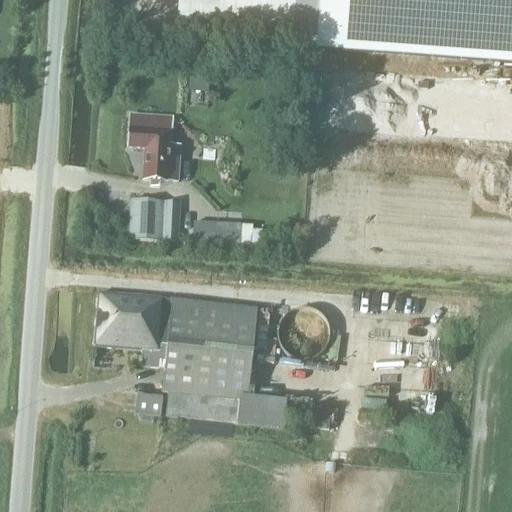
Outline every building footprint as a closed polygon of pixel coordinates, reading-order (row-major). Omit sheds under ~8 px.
[(511,0),(175,0),(173,40),(316,51),(511,67),(511,0)] [(190,79),(188,96),(208,98),(210,81),(190,79)] [(172,121),(132,117),(129,148),(146,150),(145,182),(177,183),(180,149),(170,148),(172,121)] [(132,202),(129,242),(177,245),(181,205),(132,202)] [(99,296),(94,349),(142,354),(142,367),(166,370),(164,395),(169,396),(167,417),(239,423),(239,425),(285,429),(286,418),(287,406),(250,402),(259,309),(172,301),(171,317),(160,316),(161,301),(99,296)] [(326,337),(326,336),(325,332),(324,326),(321,321),(318,318),(311,313),(307,312),(301,311),(297,311),(292,313),(287,315),(283,318),(278,326),(277,330),(276,336),(276,339),(278,345),(280,349),(283,353),(286,356),(291,359),(300,361),(305,360),(310,359),(314,357),(318,354),(321,351),(324,346),(326,337)] [(138,414),(151,415),(151,416),(163,417),(164,398),(152,397),(152,398),(139,397),(138,414)]
